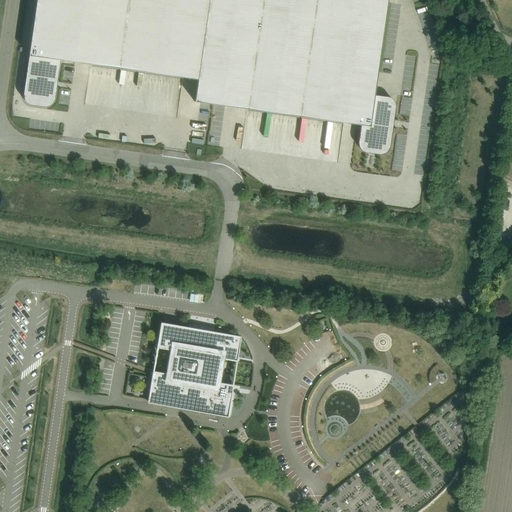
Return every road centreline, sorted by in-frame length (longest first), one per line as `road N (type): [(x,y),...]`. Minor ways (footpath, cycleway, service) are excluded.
road 1 (unclassified): [(0,138),(235,174),(225,247)]
road 2 (unclassified): [(490,178),(506,75),(481,0)]
